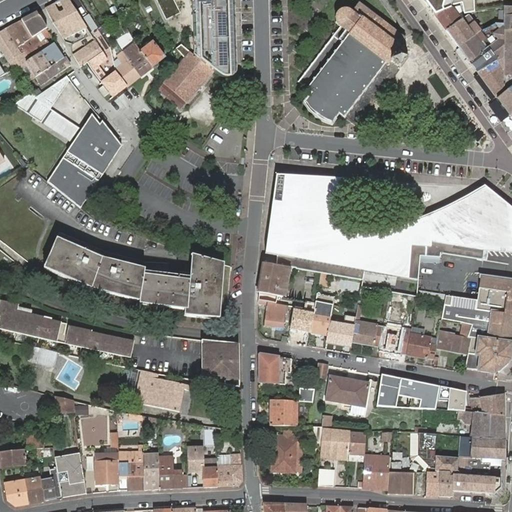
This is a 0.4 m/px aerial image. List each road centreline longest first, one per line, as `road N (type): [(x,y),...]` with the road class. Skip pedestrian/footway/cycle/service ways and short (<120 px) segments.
road 1 (residential): [(248,343),(511,386)]
road 2 (residential): [(261,137),(511,160)]
road 3 (residential): [(256,495),(486,511)]
road 4 (residential): [(28,511),(256,495)]
road 5 (residential): [(261,137),(248,343)]
road 6 (residential): [(511,160),(397,0)]
road 7 (residential): [(256,495),(248,343)]
road 8 (residential): [(260,0),(261,137)]
